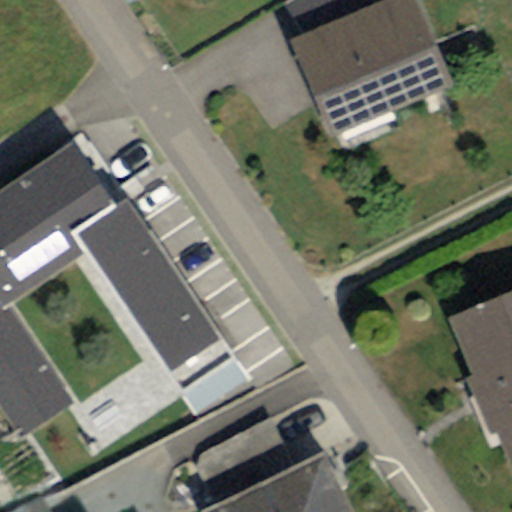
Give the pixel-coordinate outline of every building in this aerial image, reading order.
[(307,0),(281,11),(294,43),(400,0),(307,0)] [(410,2),(291,54),(330,143),(449,91),(410,2)] [(232,366),(82,143),(0,197),(0,415),(18,443),(67,410),(4,315),(78,265),(172,405),(232,366)] [(511,301),(448,327),(511,481),(511,301)] [(187,473),(203,511),(208,511),(303,472),(286,431),(187,473)] [(344,511),(321,465),(222,511),(344,511)]
